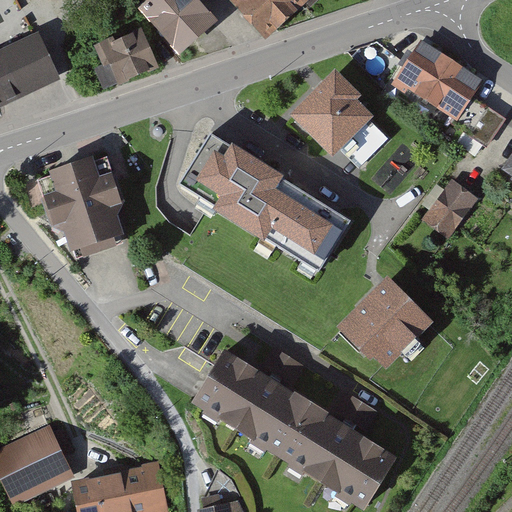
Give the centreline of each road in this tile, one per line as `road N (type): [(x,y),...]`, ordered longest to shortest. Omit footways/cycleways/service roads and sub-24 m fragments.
road 1 (residential): [(0,154),(437,5)]
road 2 (residential): [(0,194),(154,384),(182,432),(199,511)]
